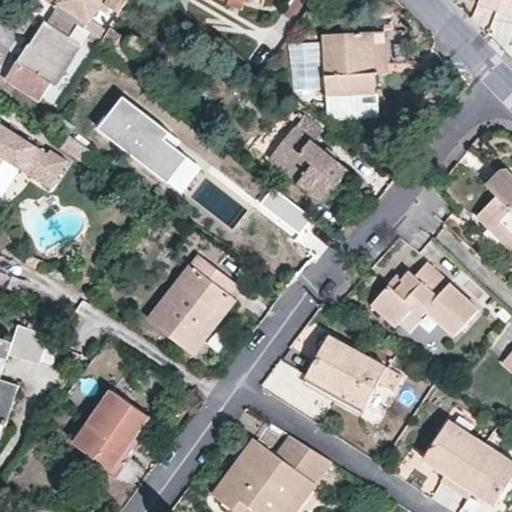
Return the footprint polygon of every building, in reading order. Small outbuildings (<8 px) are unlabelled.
[(107,31),(92,19),(104,3),(119,12),(127,0),(46,0),(102,39),(107,31)] [(29,46),(35,50),(24,66),(18,62),(16,60),(4,79),(39,102),(51,84),(55,85),(89,33),(55,10),(47,23),(45,21),(29,46)] [(102,39),(97,48),(122,68),(130,55),(134,55),(138,53),(141,51),(142,47),(141,42),(138,39),(133,37),(129,37),(127,40),(110,28),(107,31),(102,39)] [(376,73),(388,71),(386,32),(371,33),(373,72),(376,73)] [(371,33),(322,35),(326,95),(377,92),(376,73),(373,72),(371,33)] [(35,50),(29,46),(18,62),(24,66),(35,50)] [(379,117),(377,92),(326,95),(328,121),(379,117)] [(171,128),(123,97),(102,126),(167,181),(189,156),(165,139),(171,128)] [(303,116),(269,159),(323,203),(348,170),(313,142),(321,131),(303,116)] [(46,155),(1,127),(0,128),(0,166),(4,159),(52,189),(68,162),(49,150),(46,155)] [(498,194),(487,205),(511,229),(511,169),(510,168),(505,168),(490,185),(498,194)] [(511,229),(487,205),(478,215),(511,248),(511,229)] [(220,317),(213,312),(229,291),(235,284),(199,256),(151,317),(194,351),(220,317)] [(412,308),(422,316),(428,310),(456,335),(480,308),(428,261),(416,274),(412,271),(405,279),(396,290),(390,285),(373,303),(397,325),(412,308)] [(405,279),(397,272),(388,283),(390,285),(396,290),(405,279)] [(213,312),(220,317),(235,298),(229,291),(213,312)] [(39,363),(48,335),(18,325),(12,343),(8,354),(39,363)] [(396,388),(403,374),(331,334),(309,374),(366,406),(381,381),(396,388)] [(0,358),(1,358),(6,360),(8,354),(12,343),(0,338),(0,417),(7,420),(18,386),(0,379),(0,358)] [(270,398),(293,399),(294,364),(271,364),(270,398)] [(96,459),(112,470),(149,416),(111,390),(75,445),(96,459)] [(451,421),(428,459),(449,473),(445,479),(456,487),(485,443),(451,421)] [(334,460),(291,433),(278,450),(257,435),(214,494),(238,511),(240,511),(247,503),(259,511),(294,511),(297,509),(289,502),(303,481),(313,488),(334,460)] [(511,475),(511,459),(485,443),(456,487),(469,495),(473,488),(495,502),(511,475)] [(313,488),(303,481),(289,502),(297,509),(313,488)] [(259,511),(247,503),(240,511),(259,511)]
